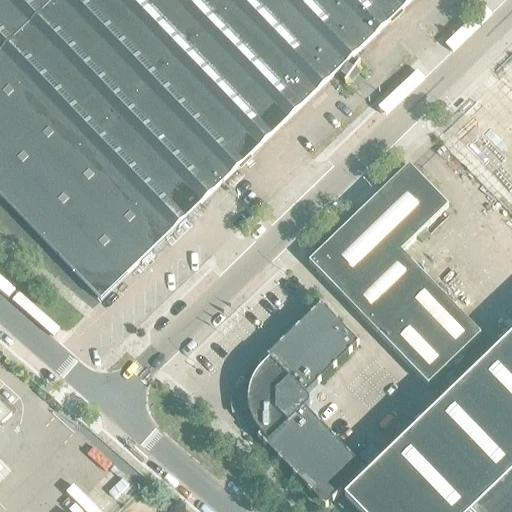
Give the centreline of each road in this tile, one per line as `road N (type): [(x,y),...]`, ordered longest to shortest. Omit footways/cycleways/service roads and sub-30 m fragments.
road 1 (unclassified): [(111,400),(511,9)]
road 2 (unclassified): [(232,511),(111,400)]
road 3 (unclassified): [(111,400),(0,308)]
